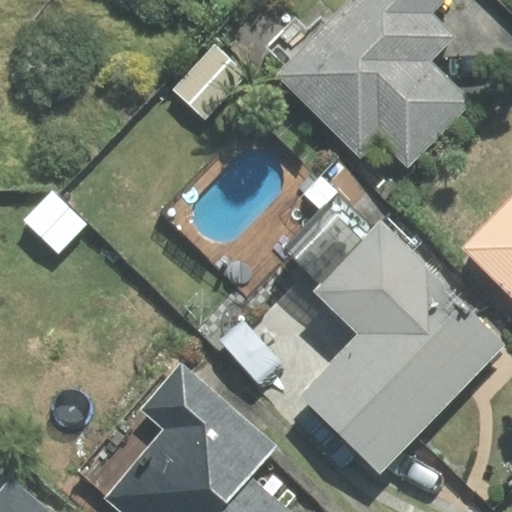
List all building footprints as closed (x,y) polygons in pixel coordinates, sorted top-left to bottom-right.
[(357,0),(284,70),(368,156),(387,138),(414,166),(482,101),(457,76),(441,60),(467,35),(443,11),(454,0),(357,0)] [(226,52),(208,69),(231,93),(249,75),(226,52)] [(511,208),(473,247),(511,286),(511,208)] [(316,386),(312,391),(390,467),(474,382),(511,344),(468,301),(474,296),(439,262),(395,219),(327,287),(336,295),(372,330),(316,386)] [(372,330),(336,295),(280,352),(316,386),(372,330)] [(286,445),(193,362),(153,406),(177,427),(116,494),(136,511),(302,511),(260,474),(286,445)]
